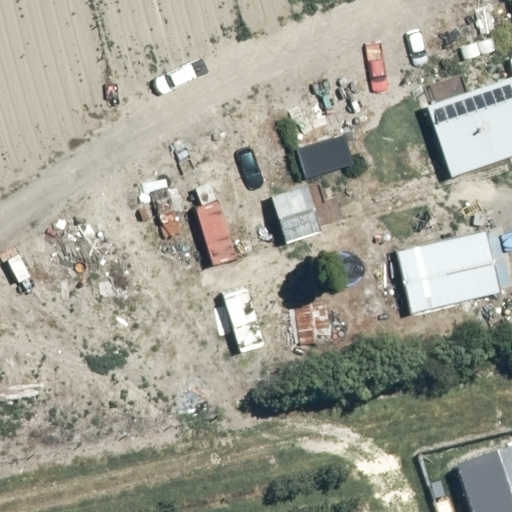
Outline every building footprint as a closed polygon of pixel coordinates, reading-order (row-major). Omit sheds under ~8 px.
[(511,149),(511,50),(504,53),(509,67),(469,80),(466,73),(420,87),(447,170),(511,149)] [(299,62),(268,73),(283,117),(314,106),(299,62)] [(344,123),(298,135),(309,176),(355,163),(344,123)] [(308,179),(267,189),(279,236),(320,225),(308,179)] [(504,287),(491,225),(395,245),(408,308),(504,287)] [(260,310),(272,353),(349,332),(337,289),(260,310)]
